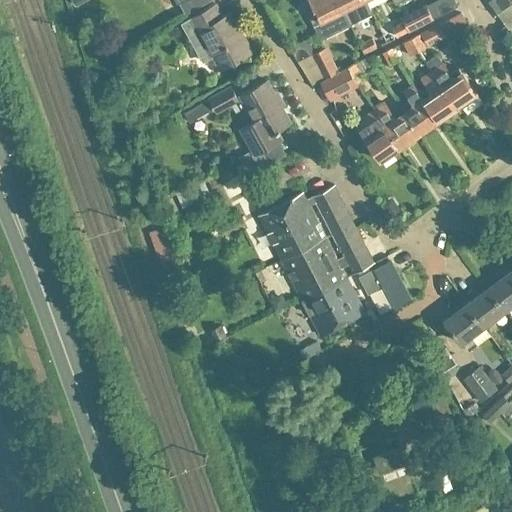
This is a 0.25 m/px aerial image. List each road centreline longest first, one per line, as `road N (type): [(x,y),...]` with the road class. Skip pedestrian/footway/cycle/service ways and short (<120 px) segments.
road 1 (tertiary): [(0,179),(121,511)]
road 2 (residential): [(423,237),(400,238),(379,226),(337,138),(251,0)]
road 3 (residential): [(352,341),(425,467),(442,471),(457,495)]
road 4 (residential): [(352,341),(442,290),(423,237)]
